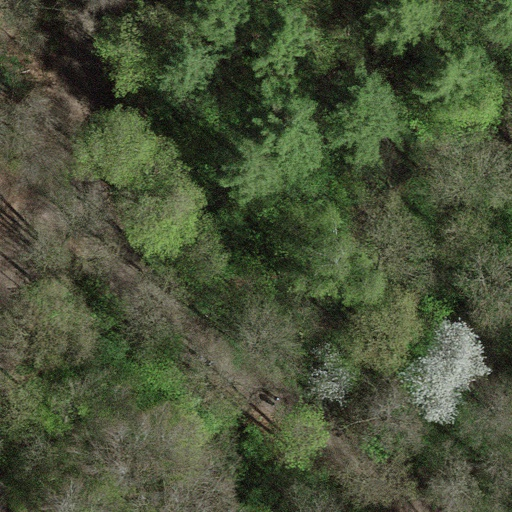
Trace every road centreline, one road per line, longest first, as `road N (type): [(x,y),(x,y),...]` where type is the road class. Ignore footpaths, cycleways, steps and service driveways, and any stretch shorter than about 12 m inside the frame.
road 1 (track): [(44,202),(73,213),(166,319),(254,393),(415,511)]
road 2 (track): [(118,0),(0,325)]
